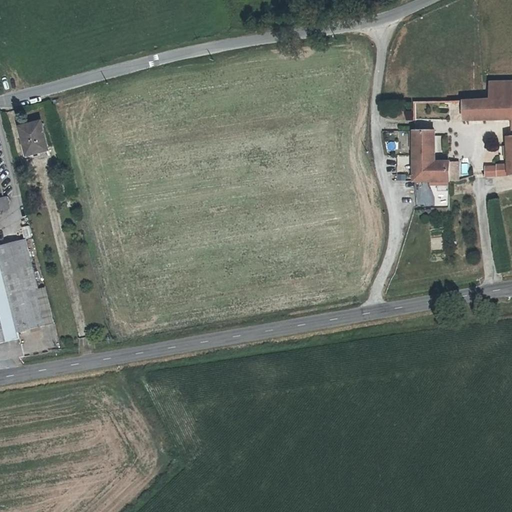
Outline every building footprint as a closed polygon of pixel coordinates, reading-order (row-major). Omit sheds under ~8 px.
[(495,100),(469,101),(470,123),(511,121),(511,166),(491,167),(492,175),(511,173),(511,79),(494,81),(495,100)] [(43,123),(22,128),(30,156),(40,154),(40,152),(50,150),(43,123)] [(443,130),(417,130),(418,183),(456,182),(456,163),(443,163),(443,130)] [(435,184),(435,195),(450,195),(450,185),(435,184)] [(31,225),(24,227),(26,238),(33,237),(31,225)] [(0,346),(6,345),(4,335),(47,324),(38,287),(39,286),(27,241),(0,247),(0,346)]
